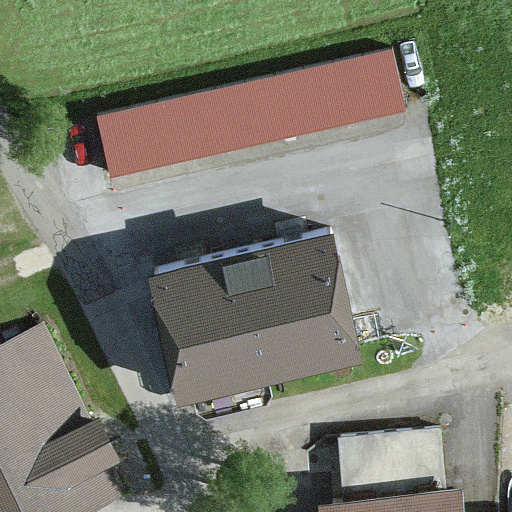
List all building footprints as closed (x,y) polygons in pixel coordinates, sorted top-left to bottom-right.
[(87,105),(99,158),(390,95),(378,42),(87,105)] [(135,254),(164,381),(339,342),(311,215),(135,254)] [(0,342),(0,511),(71,511),(122,488),(107,455),(117,450),(97,407),(85,413),(41,322),(0,342)] [(414,466),(457,465),(455,418),(347,422),(349,479),(415,477),(414,466)] [(310,484),(311,511),(486,511),(486,501),(454,503),(453,475),(310,484)]
